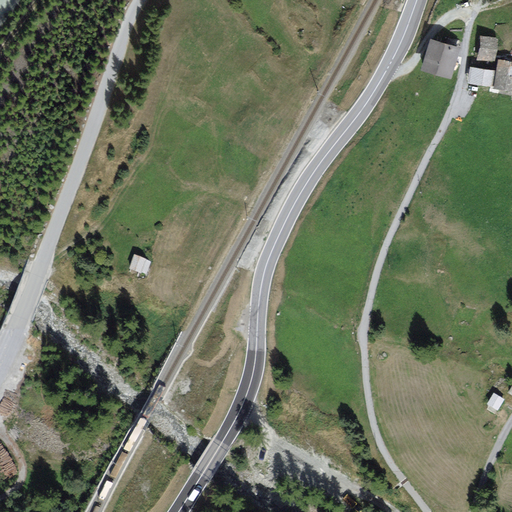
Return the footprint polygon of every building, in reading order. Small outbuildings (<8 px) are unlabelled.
[(490,33),(476,33),(475,56),(489,57),(490,33)] [(455,49),(432,42),(423,73),(445,80),(455,49)] [(510,58),(495,56),(491,85),(511,87),(511,64),(510,65),(510,58)] [(489,68),(470,66),(468,80),(487,82),(489,68)] [(144,264),(130,260),(126,274),(137,277),(138,273),(142,274),(144,264)] [(503,399),(494,393),(487,403),(496,409),(503,399)]
